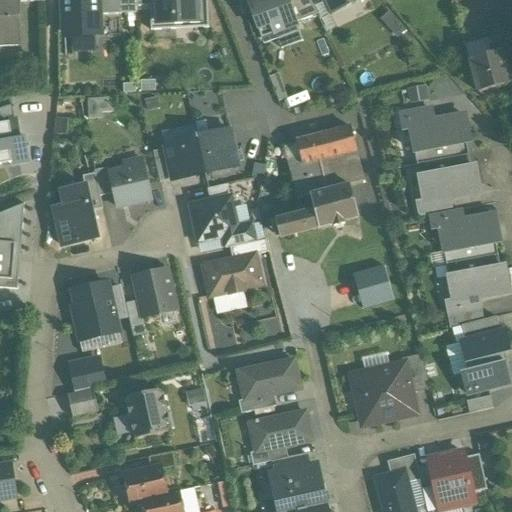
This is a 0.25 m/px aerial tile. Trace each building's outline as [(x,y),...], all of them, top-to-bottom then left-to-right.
[(17,0),(0,0),(0,47),(19,46),(19,47),(20,47),(17,0)] [(64,0),(67,36),(99,35),(98,16),(97,0),(64,0)] [(97,0),(98,16),(120,16),(119,0),(97,0)] [(137,0),(137,8),(149,8),(148,0),(137,0)] [(148,0),(149,8),(150,31),(175,30),(175,28),(200,27),(200,18),(209,17),(208,0),(148,0)] [(247,0),(259,32),(271,28),(274,36),(297,27),(287,0),(247,0)] [(308,0),(287,0),(296,24),(317,16),(308,0)] [(322,0),(331,17),(362,0),(322,0)] [(484,42),(465,47),(470,60),(490,55),(488,48),(484,42)] [(511,54),(509,45),(505,43),(500,45),(507,73),(511,72),(511,54)] [(488,48),(490,55),(470,60),(479,93),(510,84),(507,73),(500,45),(488,48)] [(410,104),(430,99),(426,84),(407,89),(410,104)] [(111,98),(86,99),(87,120),(102,120),(102,114),(112,114),(111,98)] [(410,127),(433,123),(431,111),(403,116),(405,128),(410,127)] [(410,127),(415,153),(466,144),(470,143),(465,117),(433,123),(410,127)] [(18,148),(14,125),(0,127),(0,164),(21,161),(25,160),(23,147),(18,148)] [(351,128),(312,138),(311,133),(305,135),(294,137),(295,143),(296,143),(301,162),(302,167),(321,162),(357,152),(351,128)] [(205,174),(239,167),(238,163),(236,153),(231,131),(197,139),(205,174)] [(197,176),(205,174),(197,139),(164,146),(165,152),(171,181),(190,177),(197,176)] [(468,156),(466,144),(415,153),(417,166),(468,156)] [(154,154),(160,184),(171,181),(165,152),(154,154)] [(242,152),(236,153),(238,163),(244,162),(242,152)] [(357,152),(321,162),(328,192),(350,186),(365,183),(357,152)] [(417,166),(420,179),(471,169),(468,156),(417,166)] [(21,161),(0,164),(0,172),(1,179),(23,175),(21,161)] [(150,202),(142,162),(125,166),(126,170),(110,173),(114,196),(117,209),(150,202)] [(350,186),(328,192),(321,162),(302,167),(301,162),(289,165),(298,198),(310,195),(314,211),(293,217),(297,235),(333,225),(334,228),(345,225),(344,222),(358,218),(350,186)] [(475,168),(471,169),(420,179),(424,203),(425,206),(448,201),(480,195),(475,168)] [(101,199),(114,196),(109,170),(95,172),(96,175),(101,199)] [(101,199),(96,175),(85,177),(86,185),(92,211),(103,209),(101,199)] [(60,247),(97,239),(92,211),(86,185),(59,191),(62,207),(52,209),(60,247)] [(229,199),(190,207),(198,244),(223,238),(237,235),(236,230),(229,199)] [(450,213),(448,201),(425,206),(424,203),(415,205),(417,219),(431,217),(450,213)] [(0,215),(0,290),(19,292),(25,206),(0,215)] [(450,213),(431,217),(434,230),(439,229),(439,227),(463,223),(460,211),(450,213)] [(463,223),(439,227),(439,229),(444,254),(495,244),(499,243),(494,217),(463,223)] [(230,250),(255,244),(251,227),(236,230),(237,235),(223,238),(226,251),(230,250)] [(255,244),(230,250),(233,262),(256,256),(270,252),(267,241),(255,244)] [(495,244),(444,254),(446,266),(498,257),(495,244)] [(233,262),(203,269),(211,301),(264,288),(256,256),(233,262)] [(498,257),(446,266),(449,279),(500,269),(498,257)] [(500,269),(449,279),(454,306),(477,301),(509,295),(504,268),(500,269)] [(384,270),(359,276),(367,306),(392,299),(384,270)] [(168,271),(134,279),(140,303),(143,319),(177,312),(168,271)] [(110,293),(108,286),(70,294),(81,342),(83,342),(119,334),(116,321),(110,293)] [(122,291),(110,293),(116,321),(128,318),(125,306),(122,291)] [(477,301),(454,306),(458,328),(462,327),(482,322),(477,301)] [(143,319),(140,303),(125,306),(128,318),(133,339),(147,336),(143,319)] [(482,322),(462,327),(466,343),(501,334),(497,319),(482,322)] [(466,343),(461,344),(466,364),(500,356),(509,353),(504,333),(501,334),(466,343)] [(422,356),(402,361),(403,367),(405,367),(411,395),(431,391),(422,356)] [(500,356),(469,364),(471,373),(502,365),(500,356)] [(79,393),(106,387),(99,360),(72,366),(79,393)] [(294,363),(238,375),(245,403),(274,397),(300,391),(294,363)] [(471,373),(462,376),(467,396),(509,385),(504,365),(502,365),(471,373)] [(403,367),(353,379),(363,427),(415,415),(411,395),(405,367),(403,367)] [(94,391),(69,396),(74,420),(99,414),(94,391)] [(164,395),(160,392),(130,399),(126,403),(134,437),(139,440),(168,433),(172,428),(164,395)] [(203,392),(192,394),(195,412),(207,409),(203,392)] [(277,408),(274,397),(245,403),(239,404),(242,416),(277,408)] [(306,416),(251,427),(256,455),(285,449),(312,443),(306,416)] [(288,460),(285,449),(256,455),(251,456),(253,468),(273,464),(288,460)] [(173,454),(150,459),(152,471),(161,469),(162,471),(176,468),(173,454)] [(463,454),(428,461),(438,506),(456,502),(457,508),(475,504),(472,495),(465,460),(463,454)] [(278,487),(312,480),(306,456),(288,460),(273,464),(278,487)] [(415,456),(387,464),(391,477),(404,473),(407,484),(420,481),(415,456)] [(479,456),(465,460),(472,495),(487,491),(479,456)] [(0,469),(0,501),(16,499),(11,468),(0,469)] [(152,471),(126,477),(132,505),(144,502),(167,496),(162,471),(161,469),(152,471)] [(391,477),(376,481),(384,511),(414,511),(407,484),(404,473),(391,477)] [(299,511),(326,506),(320,478),(312,480),(278,487),(271,489),(275,511),(299,511)] [(183,511),(179,493),(167,496),(144,502),(146,511),(183,511)]
